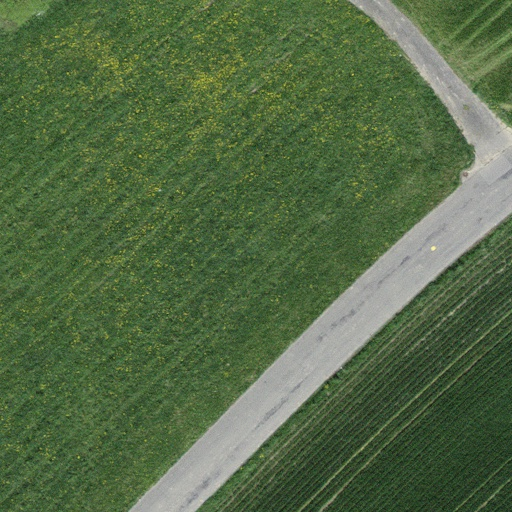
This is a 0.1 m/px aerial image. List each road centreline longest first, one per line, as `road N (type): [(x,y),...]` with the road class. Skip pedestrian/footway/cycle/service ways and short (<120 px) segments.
road 1 (tertiary): [(165,511),(384,288),(511,178)]
road 2 (track): [(511,168),(367,0)]
